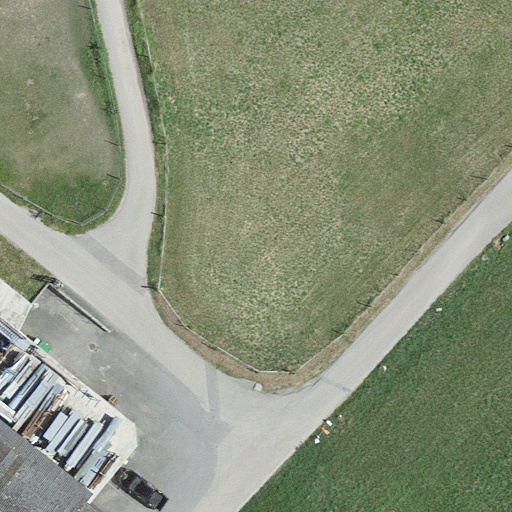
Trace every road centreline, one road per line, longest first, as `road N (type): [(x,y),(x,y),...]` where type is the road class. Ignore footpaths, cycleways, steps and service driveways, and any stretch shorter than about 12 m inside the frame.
road 1 (unclassified): [(110,0),(144,144),(144,207),(95,286)]
road 2 (unclassified): [(281,437),(95,286)]
road 3 (unclassified): [(95,286),(0,210)]
